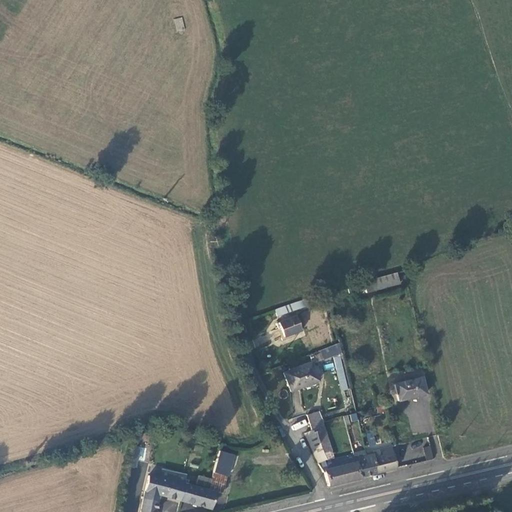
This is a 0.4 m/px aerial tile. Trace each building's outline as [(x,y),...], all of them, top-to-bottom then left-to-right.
[(182,17),(174,18),(178,31),(184,30),(182,17)] [(398,283),(394,272),(360,280),(362,285),(346,289),(348,294),(363,290),(363,292),(398,283)] [(309,298),(274,310),(275,315),(297,310),(298,312),(312,308),(309,298)] [(298,318),(281,323),(285,337),(304,332),(298,318)] [(310,366),(282,374),(288,393),(317,385),(310,366)] [(421,380),(393,386),(398,402),(426,393),(421,380)] [(344,415),(346,423),(357,421),(356,413),(344,415)] [(309,433),(322,428),(317,414),(305,417),(309,433)] [(304,434),(319,464),(335,461),(322,428),(309,433),(304,434)] [(429,445),(422,447),(427,460),(433,457),(429,445)] [(144,460),(146,448),(138,447),(135,459),(144,460)] [(366,457),(370,475),(396,468),(391,449),(373,453),(373,455),(366,457)] [(325,472),(328,486),(370,475),(366,457),(361,459),(360,454),(335,461),(319,464),(325,472)] [(183,484),(186,475),(162,468),(159,477),(183,484)] [(154,511),(159,494),(180,500),(183,484),(159,477),(148,474),(140,511),(154,511)] [(209,489),(213,476),(204,474),(201,487),(209,489)] [(227,476),(213,474),(213,476),(209,489),(209,491),(214,493),(223,494),(227,476)] [(183,484),(180,500),(210,509),(214,493),(209,491),(183,484)]
